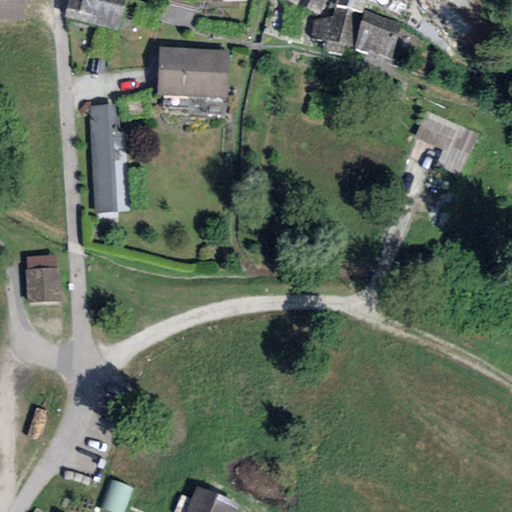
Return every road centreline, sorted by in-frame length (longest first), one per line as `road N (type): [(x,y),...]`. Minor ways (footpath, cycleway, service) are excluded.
road 1 (residential): [(63,0),(89,380)]
road 2 (track): [(345,304),(511,384)]
road 3 (residential): [(0,253),(25,340),(89,380)]
road 4 (residential): [(89,380),(70,442),(26,511)]
